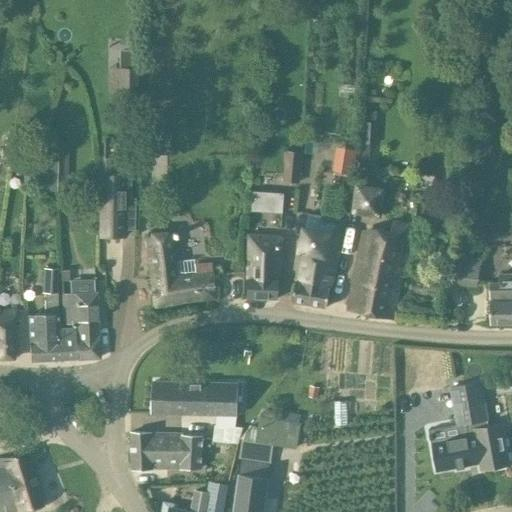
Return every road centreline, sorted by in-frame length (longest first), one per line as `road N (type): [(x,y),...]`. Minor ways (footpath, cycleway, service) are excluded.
road 1 (residential): [(126,356),(187,322),(254,314),(511,338)]
road 2 (residential): [(111,472),(26,380)]
